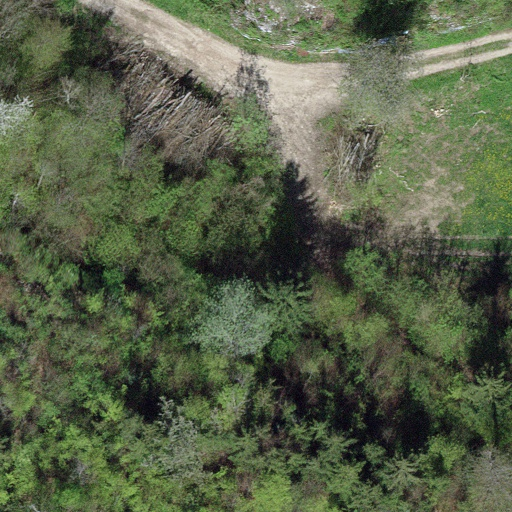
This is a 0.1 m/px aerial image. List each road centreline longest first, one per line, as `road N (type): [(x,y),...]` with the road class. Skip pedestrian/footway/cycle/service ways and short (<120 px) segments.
road 1 (track): [(511,397),(343,296),(308,248),(261,79)]
road 2 (track): [(511,42),(311,89),(261,79)]
road 3 (track): [(261,79),(104,0)]
